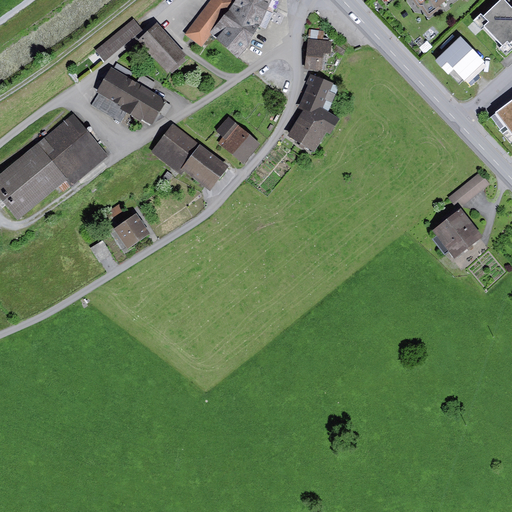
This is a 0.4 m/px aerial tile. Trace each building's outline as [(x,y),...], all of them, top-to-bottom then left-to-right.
[(234,0),(211,0),(186,35),(202,46),(211,33),(226,14),(235,1),(234,0)] [(226,14),(255,33),(270,0),(236,0),(235,1),(226,14)] [(429,14),(448,0),(415,0),(419,5),(423,5),(429,14)] [(505,0),(499,0),(484,15),(489,21),(484,25),(503,45),(507,41),(509,43),(511,40),(511,6),(511,5),(505,0)] [(255,33),(226,14),(211,33),(217,37),(216,38),(237,58),(249,45),(255,33)] [(143,30),(134,19),(96,51),(105,62),(143,30)] [(185,57),(187,55),(159,24),(140,41),(168,71),(170,69),(173,72),(187,60),(185,57)] [(309,30),(308,37),(323,39),(324,31),(309,30)] [(485,61),(461,35),(434,60),(448,75),(449,73),(454,69),(464,80),(465,81),(484,63),(485,61)] [(308,37),(305,69),(321,71),(323,52),(331,53),(332,40),(323,39),(308,37)] [(117,63),(114,68),(130,78),(133,73),(117,63)] [(484,63),(465,81),(468,84),(487,66),(484,63)] [(152,124),(166,101),(151,92),(156,84),(141,75),(136,82),(130,78),(114,68),(111,67),(97,92),(99,93),(128,110),(152,124)] [(454,69),(449,73),(460,84),(464,80),(454,69)] [(299,106),(303,108),(312,112),(321,107),(323,108),(326,99),(332,102),(336,94),(331,91),(334,84),(311,75),(306,84),(308,85),(299,106)] [(128,110),(99,93),(92,105),(121,123),(128,110)] [(511,104),(496,117),(511,138),(511,104)] [(303,108),(287,135),(314,152),(327,131),(331,133),(340,118),(323,108),(321,107),(312,112),(303,108)] [(71,187),(108,155),(74,114),(36,144),(66,181),(71,187)] [(218,142),(244,164),(261,144),(229,117),(217,132),(223,137),(218,142)] [(182,168),(201,145),(173,123),(151,151),(178,173),(182,168)] [(66,181),(36,144),(0,174),(0,198),(18,220),(66,181)] [(211,190),(229,166),(201,145),(182,168),(211,190)] [(173,175),(168,171),(161,181),(166,185),(173,175)] [(463,206),(489,185),(480,173),(449,198),(455,205),(460,201),(463,206)] [(120,204),(108,212),(113,219),(124,211),(120,204)] [(454,258),(482,236),(461,209),(433,230),(437,235),(433,239),(445,255),(449,251),(454,258)] [(127,249),(151,233),(137,213),(114,228),(127,249)] [(100,262),(112,255),(103,241),(91,248),(100,262)]
